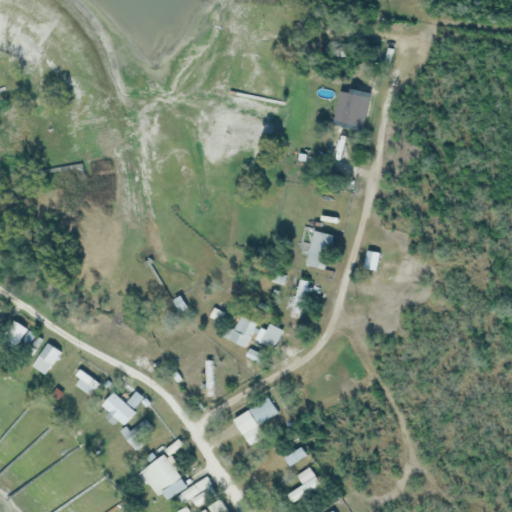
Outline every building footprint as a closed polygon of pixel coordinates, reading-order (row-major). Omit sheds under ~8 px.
[(332,56),(333,42),(356,43),(356,57),(332,56)] [(389,47),(394,49),(389,63),(385,61),(389,47)] [(336,118),(341,90),(371,96),(365,124),(336,118)] [(322,120),(366,130),(369,119),(325,108),(322,120)] [(329,177),(354,177),(354,165),(329,165),(329,177)] [(328,270),(307,265),(315,230),(336,234),(328,270)] [(381,253),(378,270),(365,267),(369,250),(381,253)] [(390,282),(370,279),(367,297),(399,303),(403,277),(391,275),(390,282)] [(301,280),(311,282),(304,311),(295,309),(301,280)] [(179,295),(186,307),(179,311),(172,300),(179,295)] [(241,315),(257,324),(245,347),(229,338),(241,315)] [(14,352),(1,345),(16,322),(28,329),(14,352)] [(285,330),(276,347),(257,338),(262,328),(268,330),(271,323),(285,330)] [(60,351),(44,375),(31,366),(47,342),(60,351)] [(247,355),(250,348),(265,355),(261,362),(247,355)] [(215,397),(205,397),(205,360),(215,360),(215,397)] [(79,368),(99,382),(95,388),(75,374),(79,368)] [(124,425),(102,406),(113,392),(125,403),(135,391),(143,398),(133,410),(135,412),(124,425)] [(243,434),(235,419),(271,398),(279,413),(243,434)] [(145,419),(152,429),(138,439),(142,443),(134,449),(119,430),(126,425),(130,430),(145,419)] [(164,449),(179,439),(182,444),(167,454),(164,449)] [(302,447),(307,455),(290,465),(286,457),(302,447)] [(163,454),(185,486),(165,500),(161,493),(157,496),(139,470),(163,454)] [(297,475),(309,467),(320,483),(295,501),(290,493),(303,484),(297,475)] [(179,494),(206,475),(212,483),(185,502),(179,494)]
